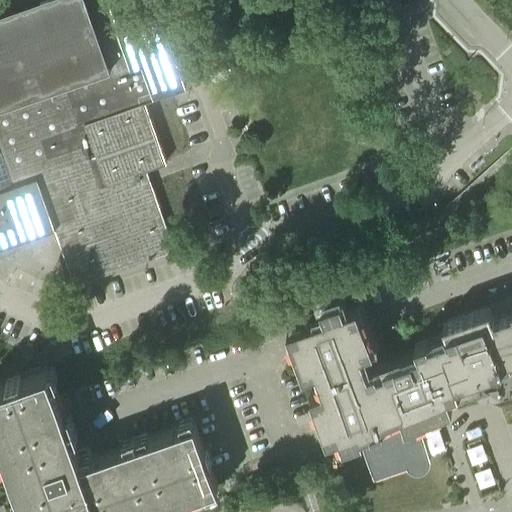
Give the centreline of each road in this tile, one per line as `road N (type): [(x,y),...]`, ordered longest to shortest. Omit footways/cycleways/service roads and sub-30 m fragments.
road 1 (residential): [(0,295),(66,327),(217,279),(274,235),(408,190),(511,107)]
road 2 (residential): [(96,414),(263,357),(249,315),(360,276),(394,307),(511,265)]
